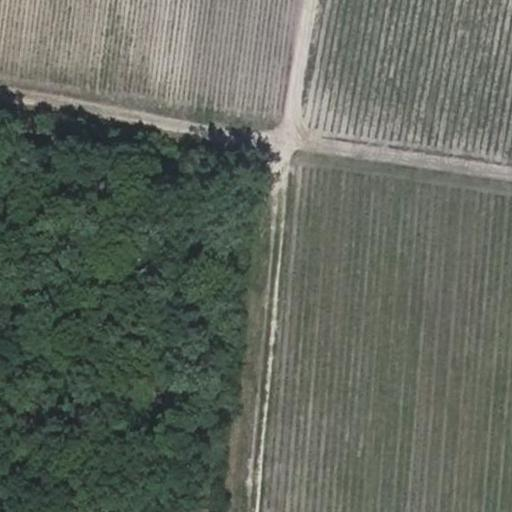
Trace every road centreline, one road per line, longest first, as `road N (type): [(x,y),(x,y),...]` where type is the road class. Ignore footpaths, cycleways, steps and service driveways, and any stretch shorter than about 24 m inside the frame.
road 1 (track): [(0,94),(511,171)]
road 2 (track): [(309,0),(238,511)]
